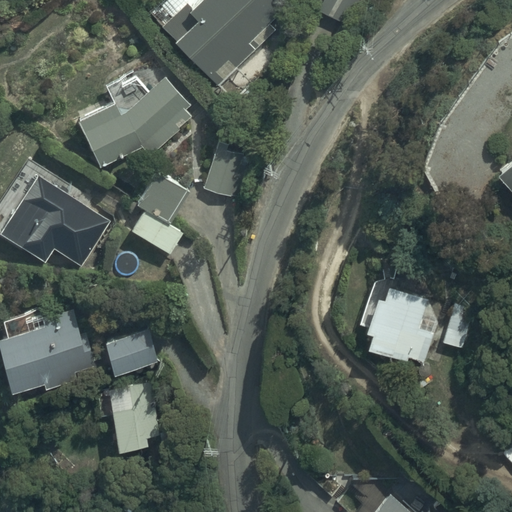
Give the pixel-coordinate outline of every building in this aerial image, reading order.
[(164,0),(152,11),(216,82),(254,47),(248,41),(284,8),(277,0),(164,0)] [(320,0),(317,7),(343,21),(354,0),(320,0)] [(97,104),(80,112),(83,119),(82,119),(101,163),(143,144),(152,154),(196,115),(189,108),(194,103),(166,71),(149,86),(134,70),(106,82),(115,102),(99,109),(97,104)] [(218,139),(202,185),(232,195),(246,154),(227,148),(229,143),(218,139)] [(511,160),(498,173),(511,188),(511,160)] [(136,202),(145,207),(132,227),(169,252),(182,232),(167,222),(188,189),(157,168),(136,202)] [(15,212),(1,232),(16,243),(18,240),(45,259),(84,203),(40,172),(13,210),(15,212)] [(439,266),(400,254),(393,276),(374,278),(362,320),(370,323),(368,328),(375,330),(370,343),(424,360),(443,299),(430,295),(439,266)] [(2,318),(7,333),(0,334),(0,345),(14,389),(45,379),(47,386),(92,371),(74,312),(46,321),(42,306),(2,318)] [(149,326),(105,339),(115,371),(159,358),(149,326)] [(113,414),(118,448),(166,441),(156,379),(135,382),(135,378),(115,381),(115,386),(96,389),(101,416),(113,414)] [(432,511),(438,506),(399,472),(363,511),(359,511),(358,511),(432,511)]
